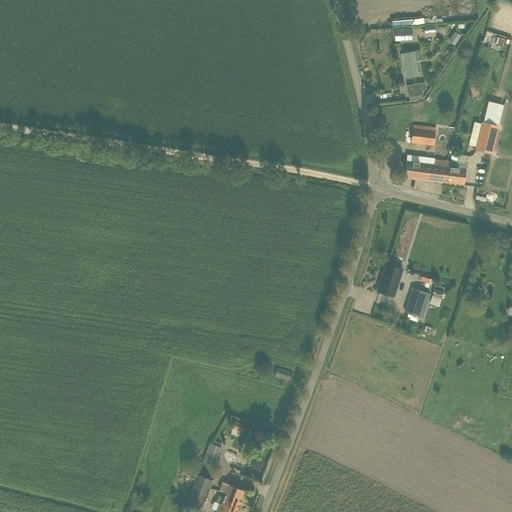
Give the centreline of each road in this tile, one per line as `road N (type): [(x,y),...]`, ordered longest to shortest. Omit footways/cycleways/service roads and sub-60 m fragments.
road 1 (track): [(0,125),(370,183)]
road 2 (unclassified): [(260,511),(341,299),(370,183)]
road 3 (unclassified): [(370,183),(362,98),(333,0)]
road 4 (unclassified): [(511,222),(370,183)]
